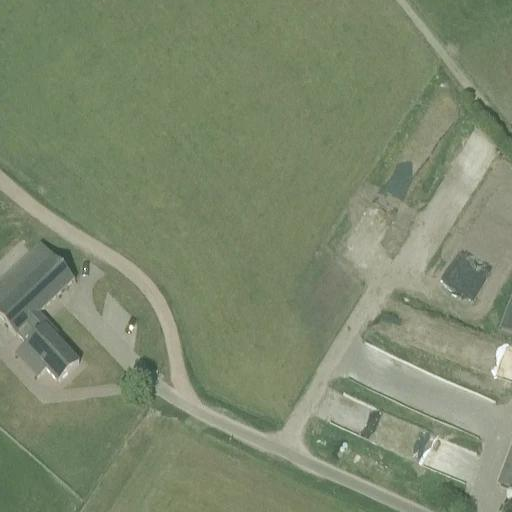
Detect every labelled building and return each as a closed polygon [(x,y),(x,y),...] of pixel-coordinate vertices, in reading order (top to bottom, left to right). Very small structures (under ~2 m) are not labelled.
[(442,166),(464,180),(484,150),(462,136),(442,166)] [(414,217),(393,252),(406,260),(428,225),(414,217)] [(59,338),(39,316),(73,284),(40,249),(0,285),(0,322),(24,348),(14,358),(36,382),(45,374),(56,387),(78,366),(55,341),(59,338)] [(511,294),(498,332),(511,337),(511,294)] [(465,394),(350,350),(337,383),(452,426),(465,394)] [(511,448),(497,488),(511,493),(511,448)]
